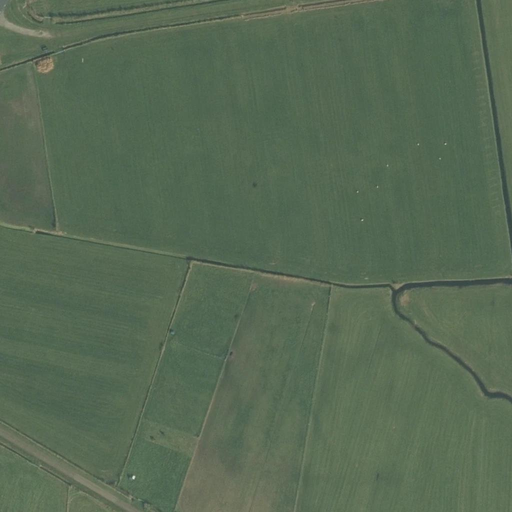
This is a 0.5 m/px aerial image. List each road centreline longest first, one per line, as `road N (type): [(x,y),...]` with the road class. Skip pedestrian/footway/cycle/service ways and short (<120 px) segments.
road 1 (track): [(277,0),(47,38),(0,22)]
road 2 (unclassified): [(135,511),(0,431)]
